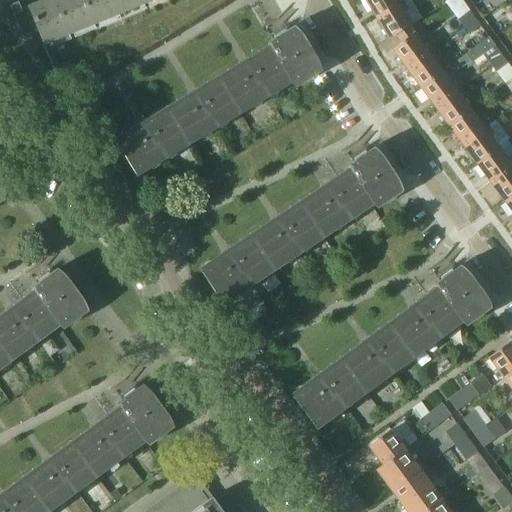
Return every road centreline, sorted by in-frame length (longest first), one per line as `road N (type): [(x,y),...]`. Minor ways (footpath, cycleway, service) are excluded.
road 1 (residential): [(345,511),(246,373),(191,335),(148,235),(66,165),(0,136)]
road 2 (residential): [(314,0),(382,114),(511,288)]
